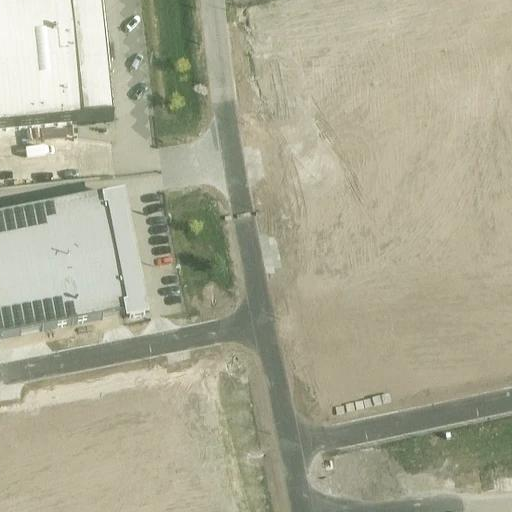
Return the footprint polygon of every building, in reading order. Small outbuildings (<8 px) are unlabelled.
[(0,0),(0,133),(112,122),(99,0),(0,0)] [(2,144),(1,154),(39,160),(40,151),(2,144)] [(106,196),(26,212),(0,217),(0,340),(128,315),(129,319),(144,316),(121,199),(107,202),(106,196)] [(28,386),(26,371),(0,373),(0,385),(0,389),(28,386)] [(68,510),(181,483),(160,392),(46,419),(68,510)]
